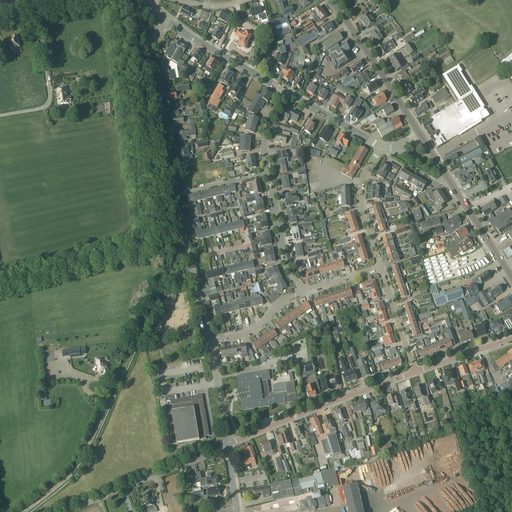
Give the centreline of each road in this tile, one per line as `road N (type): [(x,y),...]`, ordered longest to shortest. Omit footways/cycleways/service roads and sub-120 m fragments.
road 1 (unclassified): [(227,445),(415,372)]
road 2 (unclassified): [(174,195),(149,52),(166,20)]
road 3 (unclassified): [(66,511),(227,445)]
road 4 (primary): [(420,135),(330,0)]
road 5 (track): [(109,400),(75,470),(24,511)]
road 6 (unclassified): [(285,92),(166,20)]
road 7 (residential): [(380,268),(360,188),(381,147)]
road 8 (residential): [(302,293),(285,261),(268,172)]
